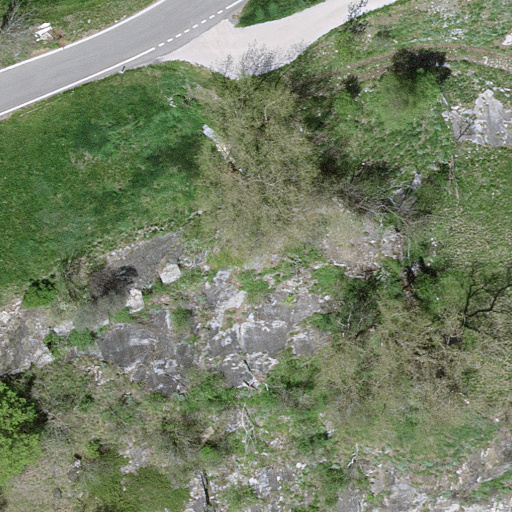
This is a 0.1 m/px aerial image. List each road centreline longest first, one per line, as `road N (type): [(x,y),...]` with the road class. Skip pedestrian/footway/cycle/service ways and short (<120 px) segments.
road 1 (tertiary): [(0,91),(124,42),(200,0)]
road 2 (track): [(362,0),(270,44),(238,50),(217,45),(177,13)]
